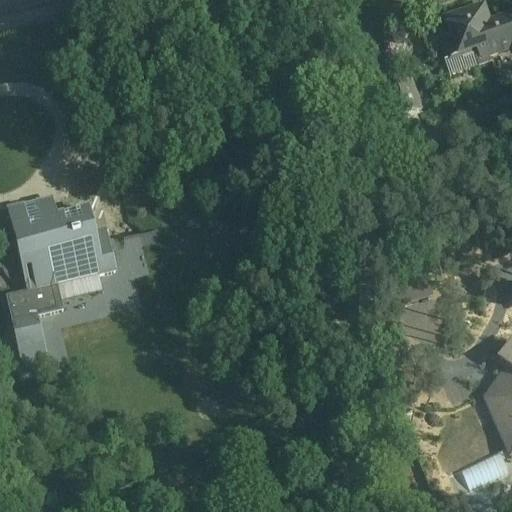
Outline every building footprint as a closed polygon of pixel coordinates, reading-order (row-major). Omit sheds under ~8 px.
[(511,15),(478,27),(473,11),(445,21),(452,43),(443,47),(448,61),(475,52),(478,61),(511,49),(511,15)] [(384,126),(422,112),(411,81),(372,95),(384,126)] [(57,289),(117,275),(107,231),(94,234),(89,211),(57,218),(53,200),(7,210),(25,295),(7,299),(23,371),(49,366),(39,318),(63,313),(57,289)] [(117,258),(119,283),(136,282),(134,257),(117,258)] [(511,346),(499,364),(507,370),(485,401),(506,448),(511,445),(511,346)]
